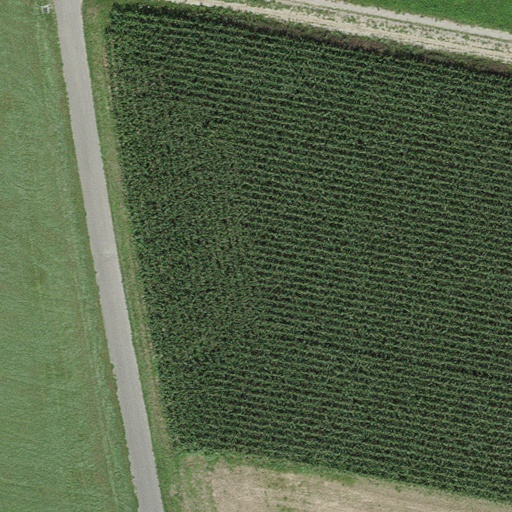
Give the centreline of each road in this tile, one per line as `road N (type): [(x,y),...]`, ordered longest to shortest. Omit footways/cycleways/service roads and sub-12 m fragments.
road 1 (track): [(61,0),(158,511)]
road 2 (track): [(511,50),(240,0)]
